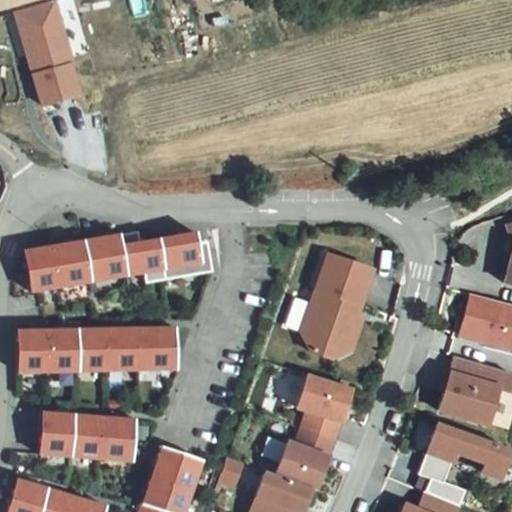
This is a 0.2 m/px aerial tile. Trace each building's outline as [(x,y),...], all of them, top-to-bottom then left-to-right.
[(48,0),(38,0),(37,0),(48,47),(53,45),(50,31),(56,30),(48,0)] [(78,0),(48,0),(56,30),(50,31),(53,45),(48,47),(60,95),(96,86),(89,56),(91,55),(78,0)] [(143,223),(29,242),(36,282),(63,278),(95,272),(148,263),(150,274),(217,263),(211,233),(203,234),(201,224),(145,233),(143,223)] [(377,262),(333,246),(306,324),(315,343),(336,350),(355,341),(351,321),(358,301),(354,299),(358,289),(367,292),(377,262)] [(95,272),(63,278),(67,298),(98,293),(95,272)] [(511,289),(478,280),(467,320),(511,332),(511,289)] [(363,302),(367,292),(358,289),(354,299),(358,301),(351,321),(355,341),(358,332),(369,304),(363,302)] [(180,319),(22,322),(23,363),(160,361),(160,353),(181,353),(180,319)] [(511,358),(462,343),(445,396),(492,411),(503,374),(511,377),(511,358)] [(336,430),(355,379),(313,365),(302,399),(313,402),(307,420),(336,430)] [(137,444),(139,411),(46,404),(43,445),(122,451),(122,444),(137,444)] [(511,445),(511,435),(445,410),(425,461),(449,471),(459,444),(464,440),(491,450),(488,460),(504,466),(511,445)] [(336,430),(307,420),(300,436),(293,434),(280,466),(314,478),(318,480),(336,430)] [(198,449),(166,438),(140,511),(184,511),(191,494),(184,492),(189,477),(195,480),(201,465),(193,463),(198,449)] [(122,451),(137,452),(137,444),(122,444),(122,451)] [(193,463),(201,465),(206,452),(198,449),(193,463)] [(245,461),(228,455),(218,483),(235,489),(245,461)] [(301,511),(314,478),(280,466),(271,462),(252,511),(254,511),(301,511)] [(106,511),(110,498),(21,471),(9,511),(13,511),(106,511)] [(184,492),(191,494),(195,480),(189,477),(184,492)] [(455,511),(464,494),(431,480),(423,498),(410,492),(401,511),(444,511),(446,509),(452,511),(455,511)] [(254,511),(252,511),(228,502),(224,511),(254,511)]
